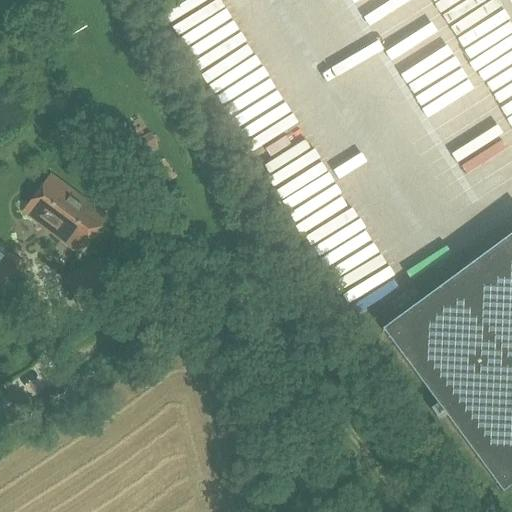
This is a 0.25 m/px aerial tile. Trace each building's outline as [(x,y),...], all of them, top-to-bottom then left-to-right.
[(148,133),(144,136),(129,144),(136,156),(155,146),(148,133)] [(47,234),(77,193),(47,172),(18,213),(47,234)] [(106,214),(96,207),(77,193),(47,234),(76,255),(106,214)] [(511,232),(381,329),(501,492),(511,483),(511,232)] [(117,295),(100,261),(64,279),(81,312),(117,295)] [(0,269),(0,294),(12,279),(0,269)]
